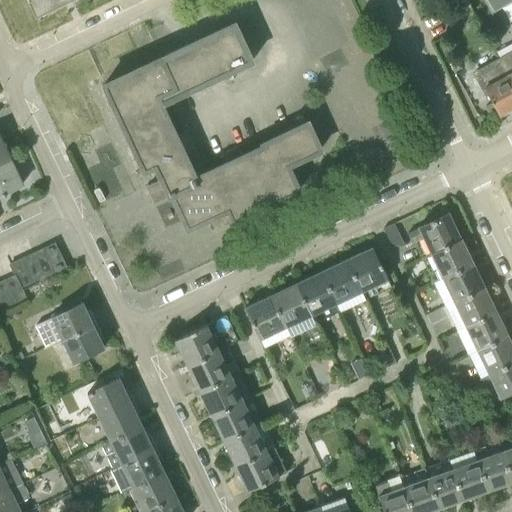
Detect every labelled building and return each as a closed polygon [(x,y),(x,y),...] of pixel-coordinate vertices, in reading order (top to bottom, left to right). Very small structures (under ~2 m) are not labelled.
[(28,0),(36,16),(68,0),(28,0)] [(464,0),(463,0),(442,11),(453,30),(474,18),(464,0)] [(511,0),(487,0),(493,11),(511,1),(511,0)] [(511,22),(511,49),(498,57),(511,82),(511,20),(511,21),(511,22)] [(248,52),(234,23),(235,23),(235,22),(103,84),(144,171),(155,165),(170,196),(172,195),(188,229),(204,221),(204,222),(228,211),(233,221),(299,190),(292,175),(292,174),(288,165),(321,150),(313,133),(323,129),(318,118),(262,144),(263,145),(243,155),(238,145),(222,153),(226,162),(195,177),(160,103),(253,60),(249,52),(248,52)] [(511,108),(511,82),(498,57),(474,70),(499,115),(511,108)] [(490,114),(496,110),(492,103),(486,106),(490,114)] [(0,162),(11,157),(0,133),(0,162)] [(11,157),(0,162),(0,194),(3,193),(4,197),(7,195),(6,192),(23,183),(11,157)] [(430,253),(460,239),(448,213),(418,227),(419,229),(406,235),(410,243),(423,237),(430,253)] [(460,239),(430,253),(442,277),(473,263),(461,238),(460,239)] [(43,249),(55,273),(66,267),(55,243),(43,249)] [(372,248),(346,260),(361,291),(388,278),(381,263),(380,264),(372,248)] [(32,254),(43,278),(55,273),(43,249),(32,254)] [(20,259),(32,284),(43,278),(32,254),(20,259)] [(15,275),(21,289),(32,284),(20,259),(10,264),(15,275)] [(361,291),(346,260),(321,271),(336,303),(361,291)] [(473,263),(442,277),(454,301),(485,287),(473,263)] [(321,271),(296,283),(310,315),(323,308),(328,317),(340,311),(336,303),(321,271)] [(3,280),(15,306),(27,300),(21,289),(15,275),(3,280)] [(0,281),(0,300),(5,311),(15,306),(3,280),(0,281)] [(310,315),(296,283),(270,295),(285,326),(310,315)] [(485,287),(454,301),(465,325),(496,311),(485,287)] [(270,295),(245,307),(259,338),(264,347),(286,337),(289,335),(285,326),(270,295)] [(63,339),(95,324),(88,309),(86,311),(82,303),(64,311),(64,309),(52,315),(53,319),(37,326),(47,347),(63,339)] [(496,311),(465,325),(477,349),(507,334),(496,311)] [(186,365),(226,346),(238,340),(226,315),(174,340),(186,365)] [(95,324),(63,339),(75,363),(85,357),(84,356),(103,347),(99,338),(102,337),(95,324)] [(488,373),(511,361),(511,343),(507,334),(477,349),(488,373)] [(219,349),(186,365),(198,390),(231,375),(219,349)] [(10,360),(7,352),(2,353),(0,357),(0,359),(1,363),(10,360)] [(511,361),(488,373),(479,377),(490,402),(500,398),(511,392),(511,361)] [(231,375),(198,390),(211,415),(243,400),(237,388),(244,385),(238,371),(231,375)] [(98,418),(127,404),(121,391),(124,389),(118,378),(86,394),(98,418)] [(243,400),(211,415),(223,441),(255,425),(243,400)] [(109,441),(141,426),(136,415),(133,416),(127,404),(98,418),(109,441)] [(32,417),(24,421),(29,431),(37,428),(39,427),(34,416),(32,417)] [(255,425),(223,441),(235,465),(267,450),(255,425)] [(113,468),(150,450),(144,438),(147,437),(141,426),(109,441),(101,444),(113,468)] [(267,450),(235,465),(247,491),(286,473),(274,447),(267,450)] [(511,447),(503,450),(511,476),(511,447)] [(122,492),(132,487),(164,473),(159,462),(156,464),(150,450),(113,468),(111,469),(122,492)] [(511,481),(511,476),(503,450),(478,459),(490,490),(511,481)] [(12,459),(0,464),(0,494),(23,483),(12,459)] [(454,468),(465,499),(490,490),(478,459),(454,468)] [(429,477),(440,508),(465,499),(454,468),(429,477)] [(143,511),(173,498),(167,486),(169,484),(164,473),(132,487),(143,511)] [(403,486),(412,511),(428,511),(440,508),(429,477),(403,486)] [(93,479),(81,485),(86,495),(93,492),(97,486),(93,479)] [(387,480),(374,485),(378,496),(384,511),(412,511),(403,486),(391,491),(387,480)] [(23,483),(0,494),(0,511),(22,511),(18,503),(30,497),(23,483)] [(68,494),(62,497),(66,506),(72,503),(74,502),(70,493),(68,494)] [(100,502),(96,494),(88,498),(92,506),(100,502)] [(141,511),(182,511),(182,510),(179,511),(173,498),(143,511),(141,511)]
